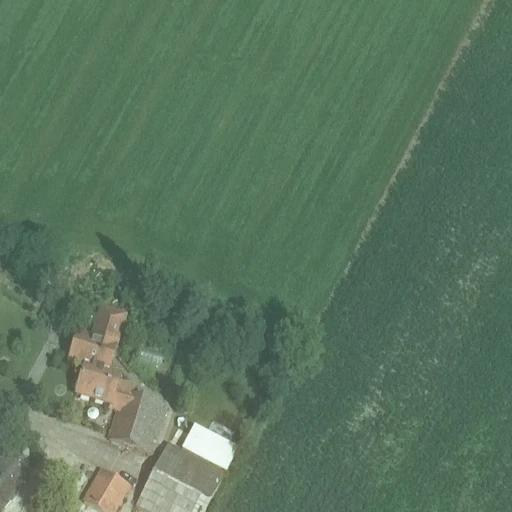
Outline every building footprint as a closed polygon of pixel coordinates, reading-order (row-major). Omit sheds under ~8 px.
[(67,365),(82,369),(83,366),(107,373),(124,319),(101,311),(92,340),(76,335),(67,365)] [(206,360),(212,344),(196,338),(191,354),(206,360)] [(107,442),(151,457),(167,409),(133,399),(136,390),(117,384),(120,377),(107,373),(83,366),(82,369),(75,396),(117,409),(107,442)] [(194,428),(182,450),(225,473),(237,451),(194,428)] [(0,511),(5,511),(37,474),(3,447),(0,451),(0,511)] [(168,447),(135,509),(141,511),(206,511),(225,476),(168,447)] [(100,473),(77,511),(115,511),(129,489),(100,473)]
